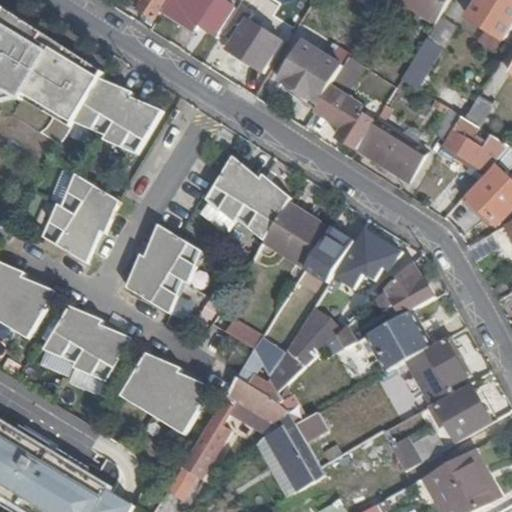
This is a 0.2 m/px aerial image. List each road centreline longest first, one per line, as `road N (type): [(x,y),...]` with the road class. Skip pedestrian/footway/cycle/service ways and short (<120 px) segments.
road 1 (residential): [(511,363),(466,283),(425,245),(55,0)]
road 2 (unknown): [(92,306),(213,103)]
